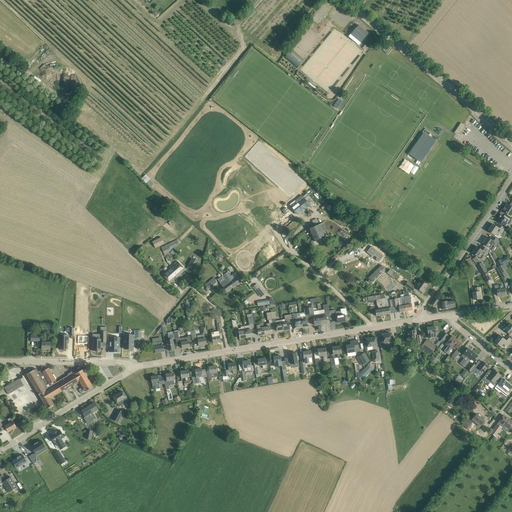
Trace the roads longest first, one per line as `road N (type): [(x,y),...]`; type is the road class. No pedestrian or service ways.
road 1 (unclassified): [(132,368),(424,318)]
road 2 (tertiary): [(511,145),(347,0)]
road 3 (unclassified): [(424,318),(511,174)]
road 4 (unclassified): [(0,451),(132,368)]
road 5 (unclassified): [(132,368),(0,361)]
